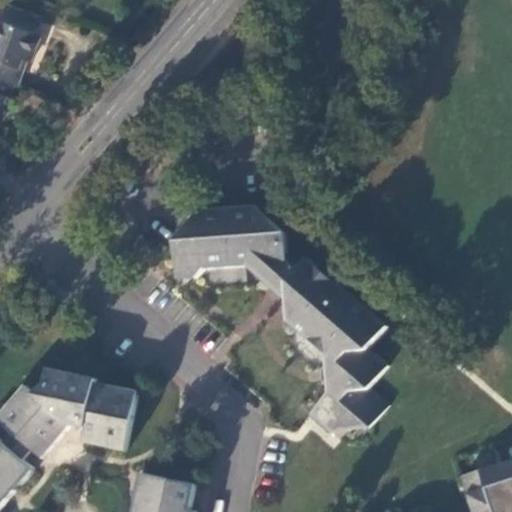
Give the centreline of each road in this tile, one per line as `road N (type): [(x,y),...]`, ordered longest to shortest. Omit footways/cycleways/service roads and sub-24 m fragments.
road 1 (residential): [(94,272),(169,176),(203,156),(311,148),(331,117),(330,0)]
road 2 (residential): [(94,272),(252,421),(234,511)]
road 3 (unclassified): [(30,214),(214,0)]
